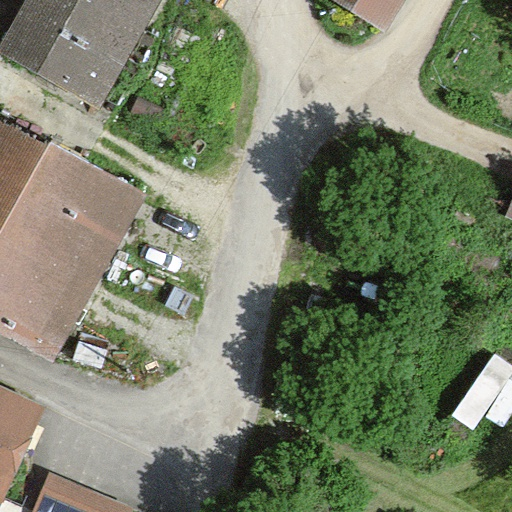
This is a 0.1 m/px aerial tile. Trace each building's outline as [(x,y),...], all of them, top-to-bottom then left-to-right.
[(98,0),(30,0),(3,47),(99,101),(143,26),(98,0)] [(98,0),(143,26),(158,0),(98,0)] [(394,0),(336,0),(378,27),(394,0)] [(0,333),(32,351),(46,358),(51,350),(38,342),(123,193),(0,126),(0,333)] [(0,470),(27,415),(0,402),(0,470)] [(91,511),(94,504),(46,482),(32,511),(91,511)]
